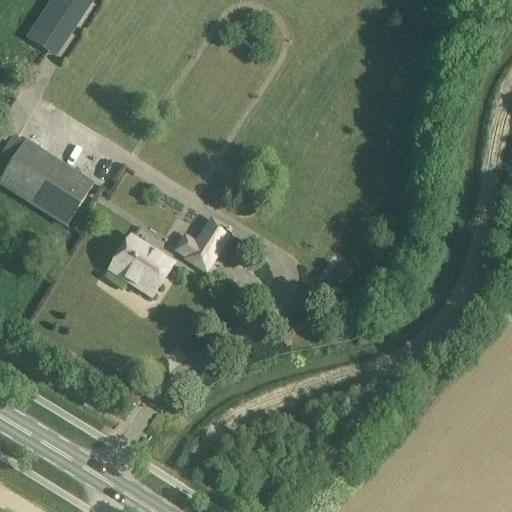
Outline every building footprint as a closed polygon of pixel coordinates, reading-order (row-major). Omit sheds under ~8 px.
[(44,50),(76,0),(53,0),(28,40),(44,50)] [(0,186),(66,228),(77,211),(92,188),(25,145),(0,183),(0,186)] [(210,219),(182,262),(206,277),(234,234),(210,219)] [(173,267),(156,256),(130,240),(110,272),(152,299),(173,267)] [(330,281),(347,291),(358,274),(341,263),(330,281)]
